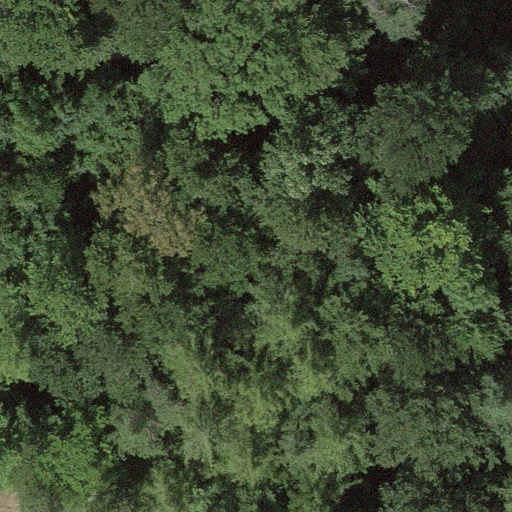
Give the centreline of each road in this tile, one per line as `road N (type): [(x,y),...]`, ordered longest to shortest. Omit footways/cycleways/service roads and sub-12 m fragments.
road 1 (track): [(366,0),(63,64),(0,54)]
road 2 (track): [(0,450),(149,511)]
